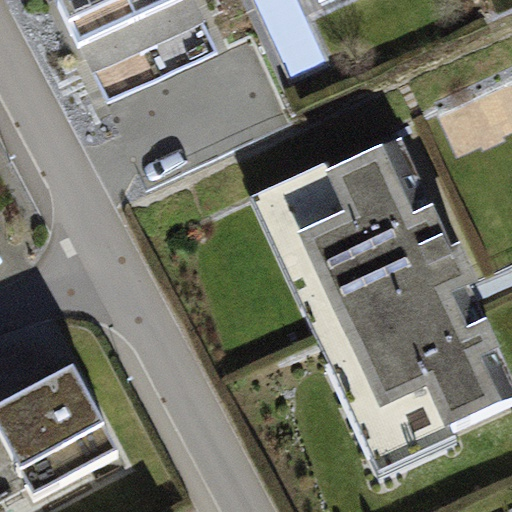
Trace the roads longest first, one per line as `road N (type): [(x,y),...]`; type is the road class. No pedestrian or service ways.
road 1 (residential): [(249,511),(118,272)]
road 2 (residential): [(118,272),(0,46)]
road 3 (residential): [(118,272),(0,313)]
